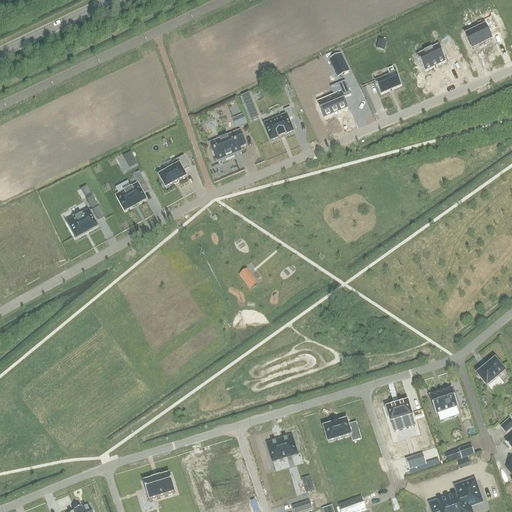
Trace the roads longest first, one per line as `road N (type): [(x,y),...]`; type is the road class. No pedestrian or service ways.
road 1 (residential): [(0,311),(211,194),(511,69)]
road 2 (residential): [(511,312),(455,358),(107,467),(0,511)]
road 3 (residential): [(225,0),(0,106)]
road 4 (tertiary): [(113,0),(0,53)]
